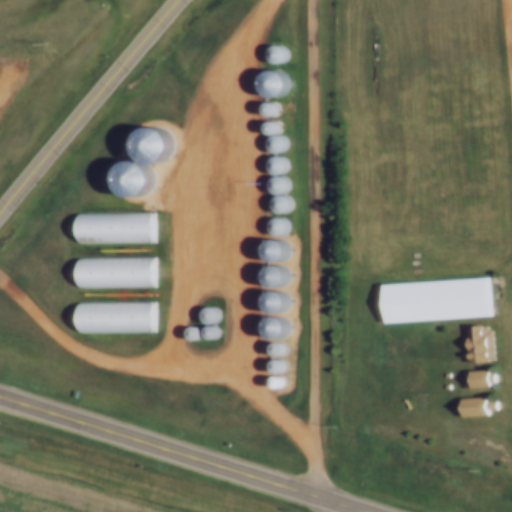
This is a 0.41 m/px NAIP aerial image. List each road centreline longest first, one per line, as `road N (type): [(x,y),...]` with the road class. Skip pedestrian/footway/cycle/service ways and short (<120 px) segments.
road 1 (residential): [(321,496),(315,0)]
road 2 (secondary): [(369,511),(0,402)]
road 3 (tertiary): [(178,0),(0,217)]
